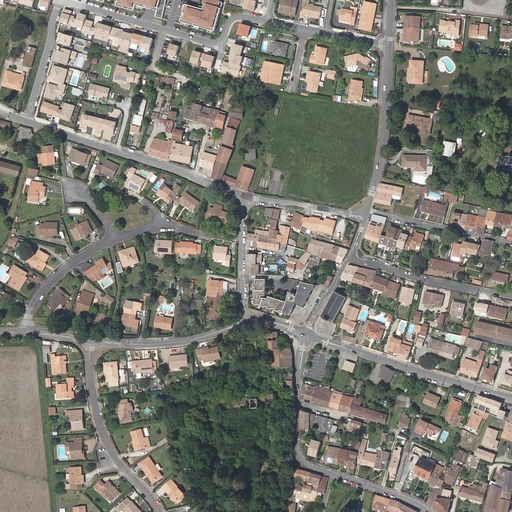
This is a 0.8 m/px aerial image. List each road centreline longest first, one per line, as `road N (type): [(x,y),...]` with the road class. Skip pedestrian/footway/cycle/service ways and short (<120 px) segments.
road 1 (tertiary): [(243,196),(27,122)]
road 2 (residential): [(59,1),(211,43),(235,16),(267,19)]
road 3 (tertiary): [(511,398),(305,333)]
road 4 (residential): [(160,511),(101,422),(88,339)]
road 5 (unclassified): [(349,256),(511,296)]
road 6 (residential): [(369,209),(384,132),(388,45)]
road 7 (residential): [(305,333),(297,445),(303,459),(335,475)]
road 8 (tertiary): [(246,320),(176,343),(88,339)]
road 9 (residential): [(369,209),(511,243)]
road 10 (residential): [(27,331),(28,315),(56,275),(115,237)]
road 11 (residential): [(115,237),(160,226),(241,241)]
road 12 (residential): [(27,122),(59,1)]
road 13 (tertiary): [(366,217),(243,196)]
